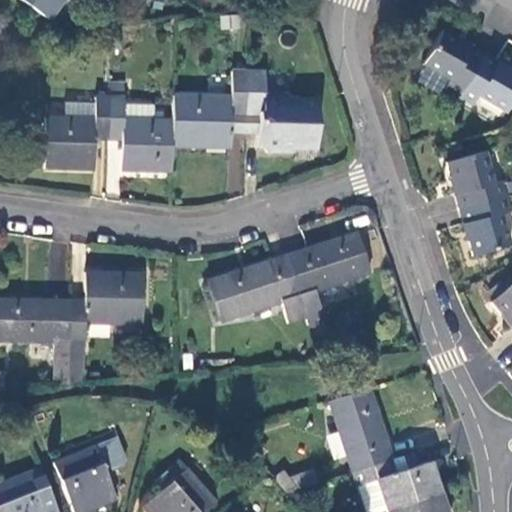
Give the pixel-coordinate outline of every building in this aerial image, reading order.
[(445,90),(459,97),(484,54),(440,29),(421,63),(449,80),(445,90)] [(511,69),(484,54),(459,97),(474,106),(479,97),(505,112),(511,100),(511,69)] [(244,115),(245,73),(232,73),(231,98),(172,96),(171,122),(171,146),(229,148),(230,128),(230,115),(244,115)] [(261,74),(245,73),(244,115),(257,116),(257,129),(257,148),(261,148),(268,155),(278,155),(282,148),(316,149),(317,105),(295,104),(289,99),(261,98),(261,74)] [(109,81),(109,99),(122,100),(123,81),(109,81)] [(93,141),(108,140),(109,99),(95,99),(94,105),(95,120),(64,119),(43,119),(43,168),(93,169),(93,141)] [(120,170),(170,171),(171,146),(171,122),(153,122),(122,121),(122,106),(122,100),(109,99),(108,140),(120,140),(120,170)] [(64,104),(64,119),(95,120),(94,105),(64,104)] [(122,121),(153,122),(153,107),(122,106),(122,121)] [(244,115),(230,115),(230,128),(244,129),(244,115)] [(257,116),(244,115),(244,129),(257,129),(257,116)] [(444,163),(457,210),(506,196),(502,180),(492,184),(482,150),(444,163)] [(506,196),(457,210),(470,258),(509,247),(500,214),(510,212),(506,196)] [(358,233),(285,257),(305,318),(306,320),(318,316),(320,309),(314,290),(370,273),(358,233)] [(305,318),(285,257),(206,283),(219,322),(281,302),(288,324),(305,318)] [(83,303),(70,302),(68,383),(83,384),(84,323),(142,325),(142,275),(85,273),(83,303)] [(511,327),(511,280),(489,299),(511,327)] [(70,302),(0,299),(0,342),(53,344),(54,385),(68,385),(68,383),(70,302)] [(315,327),(318,316),(306,320),(309,329),(315,327)] [(316,349),(319,361),(350,351),(348,345),(338,348),(337,342),(316,349)] [(392,459),(369,388),(328,401),(352,472),(392,459)] [(72,511),(83,511),(116,500),(95,447),(54,463),(72,511)] [(407,454),(392,459),(396,473),(411,468),(407,454)] [(396,473),(392,459),(352,472),(356,486),(374,480),(385,510),(439,493),(430,462),(411,468),(396,473)] [(57,511),(41,469),(0,484),(0,511),(57,511)] [(146,511),(204,511),(214,504),(184,469),(142,507),(146,511)] [(283,472),(273,479),(280,486),(283,491),(315,482),(312,471),(288,478),(283,472)] [(374,480),(356,486),(364,511),(379,511),(385,510),(374,480)] [(445,511),(439,493),(385,510),(385,511),(445,511)]
